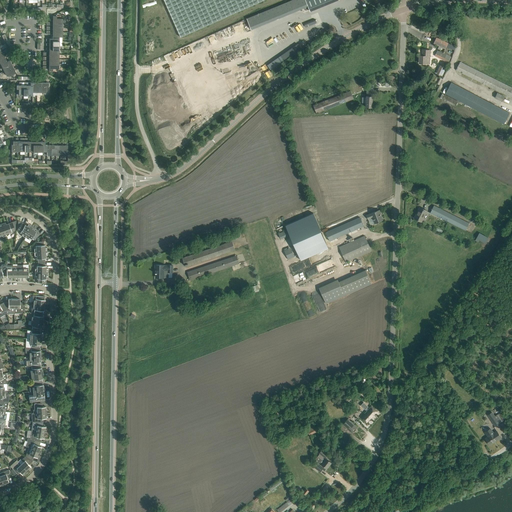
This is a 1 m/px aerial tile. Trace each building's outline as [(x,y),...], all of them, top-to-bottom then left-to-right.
[(164,0),(181,37),(264,0),(164,0)] [(305,0),(308,6),(310,11),(338,0),(305,0)] [(448,43),(436,37),(434,43),(445,48),(448,43)] [(299,43),(279,58),(282,63),(302,47),(299,43)] [(2,52),(1,50),(0,50),(0,57),(1,57),(0,55),(3,54),(9,51),(7,48),(4,49),(5,50),(2,52)] [(420,56),(420,63),(429,64),(430,50),(426,50),(426,51),(423,51),(422,56),(420,56)] [(448,63),(451,57),(437,50),(434,56),(448,63)] [(3,54),(0,55),(1,57),(0,57),(0,63),(0,62),(6,60),(5,58),(11,55),(9,52),(6,53),(7,54),(4,56),(3,54)] [(10,60),(7,62),(6,60),(0,62),(0,63),(2,67),(8,64),(9,66),(12,64),(11,62),(14,61),(13,59),(10,60)] [(511,87),(460,62),(456,70),(511,97),(511,87)] [(12,64),(9,66),(8,64),(2,67),(4,71),(10,68),(11,70),(14,68),(13,66),(16,65),(15,63),(12,64)] [(6,75),(7,75),(8,77),(16,73),(15,70),(18,69),(17,67),(14,68),(11,70),(10,68),(4,71),(6,75)] [(220,84),(227,82),(224,74),(218,76),(220,84)] [(510,113),(451,82),(445,93),(504,124),(510,113)] [(350,91),(313,106),(316,113),(353,99),(350,91)] [(504,97),(497,93),(495,98),(502,101),(504,97)] [(455,106),(458,101),(445,94),(442,100),(455,106)] [(11,151),(20,151),(20,145),(18,145),(18,141),(18,138),(16,138),(16,141),(13,141),(13,144),(11,144),(11,151)] [(465,231),(469,223),(434,205),(430,213),(465,231)] [(424,210),(420,207),(414,218),(422,222),(427,211),(424,210)] [(381,214),(379,210),(371,213),(366,215),(368,219),(372,217),(375,223),(383,220),(380,214),(381,214)] [(313,214),(285,226),(300,261),(328,249),(313,214)] [(360,217),(326,232),(330,240),(363,226),(360,217)] [(25,224),(18,221),(17,230),(22,234),(22,235),(25,237),(31,226),(28,224),(27,226),(25,224)] [(6,224),(5,222),(2,223),(6,236),(10,234),(9,233),(12,232),(11,231),(15,230),(12,223),(9,224),(9,223),(6,224)] [(34,230),(35,228),(31,226),(25,237),(28,239),(29,238),(31,239),(32,238),(35,240),(36,238),(39,234),(36,232),(36,231),(34,230)] [(286,230),(279,234),(281,239),(288,235),(286,230)] [(477,242),(479,240),(485,243),(489,238),(479,233),(475,241),(477,242)] [(339,247),(346,262),(346,264),(348,263),(348,261),(371,251),(365,236),(360,238),(339,247)] [(37,245),(36,245),(36,248),(34,248),(34,252),(47,251),(47,247),(45,248),(45,245),(44,245),(44,241),(39,242),(36,242),(37,245)] [(235,250),(232,241),(182,258),(185,267),(235,250)] [(293,247),(284,250),(288,259),(297,255),(293,247)] [(35,256),(36,256),(37,259),(38,259),(38,262),(45,262),(45,258),(46,258),(46,255),(47,255),(47,251),(34,252),(35,256)] [(317,262),(320,261),(320,260),(323,258),(321,253),(314,256),(317,262)] [(186,275),(187,278),(189,277),(190,280),(240,264),(237,255),(187,272),(188,275),(186,275)] [(297,281),(337,266),(334,260),(295,275),(297,281)] [(302,261),(292,265),(295,271),(304,266),(302,261)] [(38,266),(37,266),(37,268),(35,268),(35,271),(35,272),(48,272),(48,268),(46,268),(46,266),(45,266),(45,262),(38,262),(38,266)] [(168,265),(168,266),(164,266),(164,265),(155,265),(155,270),(156,270),(156,273),(155,273),(155,274),(156,274),(156,277),(168,278),(169,272),(172,272),(173,265),(168,265)] [(365,270),(347,278),(338,282),(345,296),(372,284),(365,270)] [(45,279),(46,279),(46,276),(48,276),(48,272),(35,272),(35,276),(37,276),(37,279),(38,279),(38,282),(45,282),(45,279)] [(33,295),(33,297),(33,298),(34,300),(33,304),(45,305),(45,303),(45,300),(45,299),(45,296),(33,295)] [(8,299),(8,300),(8,304),(4,304),(7,313),(7,314),(14,314),(14,313),(14,298),(11,298),(11,299),(8,299)] [(17,298),(14,298),(14,313),(23,313),(23,311),(23,308),(24,304),(20,304),(20,299),(17,299),(17,298)] [(33,304),(33,308),(32,308),(31,312),(34,312),(43,314),(43,311),(44,311),(44,308),(45,308),(45,305),(33,304)] [(43,314),(34,312),(33,317),(32,317),(31,321),(43,322),(43,320),(43,316),(43,314)] [(43,322),(31,321),(31,325),(32,325),(32,330),(41,330),(41,328),(42,328),(42,325),(43,325),(43,322)] [(41,330),(32,330),(31,335),(30,334),(30,338),(41,339),(42,337),(41,337),(41,333),(41,330)] [(41,339),(30,338),(30,342),(31,342),(31,347),(40,348),(40,345),(41,345),(41,342),(41,339)] [(31,347),(25,347),(25,353),(30,353),(30,356),(41,356),(41,354),(40,350),(40,348),(31,347)] [(30,356),(30,360),(26,361),(26,366),(31,365),(40,365),(40,362),(41,362),(41,359),(41,356),(30,356)] [(31,365),(32,370),(31,370),(31,374),(43,373),(42,370),(42,371),(41,367),(40,365),(31,365)] [(43,373),(31,374),(32,378),(33,378),(33,383),(42,382),(42,379),(43,379),(42,376),(43,375),(43,373)] [(42,382),(33,383),(34,387),(33,387),(33,391),(45,390),(44,387),(43,384),(42,382)] [(44,392),(45,392),(45,390),(33,391),(33,395),(29,395),(30,402),(45,401),(44,396),(45,396),(44,392)] [(349,399),(348,398),(353,396),(352,391),(340,395),(342,400),(349,399)] [(7,392),(0,392),(0,401),(8,402),(9,402),(9,399),(9,397),(9,394),(7,394),(7,392)] [(0,401),(0,410),(5,411),(6,409),(7,410),(8,402),(0,401)] [(35,404),(34,404),(34,409),(37,409),(37,413),(46,412),(46,409),(46,406),(40,407),(40,403),(35,404)] [(377,411),(371,405),(364,413),(365,414),(362,418),(367,423),(377,411)] [(46,412),(37,413),(32,413),(32,422),(33,422),(33,421),(35,422),(41,422),(41,418),(46,418),(46,415),(47,415),(46,412)] [(495,426),(499,424),(504,420),(499,413),(494,416),(492,412),(488,414),(491,419),(493,422),(495,426)] [(358,428),(354,424),(348,419),(342,426),(345,429),(346,428),(352,433),(358,428)] [(33,421),(33,422),(32,427),(31,430),(45,432),(46,429),(46,427),(41,426),(41,422),(35,422),(33,421)] [(307,427),(306,428),(310,435),(318,432),(313,422),(306,425),(307,427)] [(45,432),(31,430),(31,434),(30,439),(32,439),(38,441),(39,437),(44,438),(45,435),(45,432)] [(486,439),(490,445),(501,437),(497,431),(486,439)] [(31,442),(28,441),(26,447),(29,448),(38,452),(40,452),(41,450),(41,449),(42,447),(37,445),(38,441),(32,439),(31,442)] [(40,452),(38,452),(29,448),(25,456),(31,460),(32,456),(37,458),(38,455),(39,455),(40,452)] [(322,450),(319,453),(320,454),(318,456),(324,461),(322,464),(322,465),(321,466),(317,463),(314,467),(320,472),(323,468),(324,466),(327,468),(328,468),(329,467),(328,466),(331,462),(326,459),(325,458),(328,455),(322,450)] [(31,460),(25,456),(21,460),(23,462),(21,464),(27,471),(29,469),(31,467),(27,463),(31,460)] [(17,460),(14,462),(16,465),(12,468),(16,473),(19,471),(22,475),(25,473),(27,471),(21,464),(17,460)] [(9,471),(9,470),(0,472),(0,474),(4,484),(6,483),(9,482),(7,477),(11,475),(9,471)] [(270,488),(271,490),(272,492),(274,491),(273,489),(286,479),(284,477),(270,488)] [(277,510),(279,511),(282,511),(294,503),(291,499),(277,510)]
